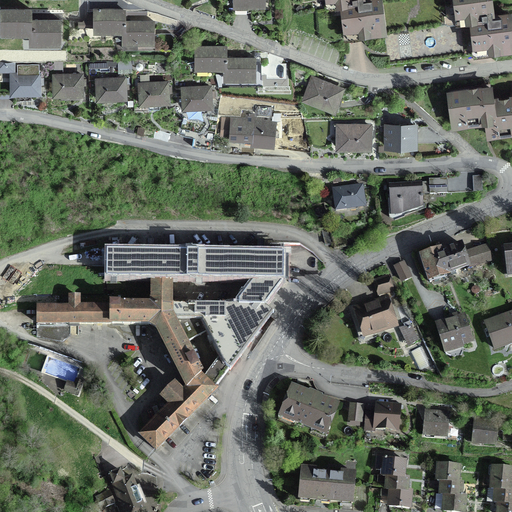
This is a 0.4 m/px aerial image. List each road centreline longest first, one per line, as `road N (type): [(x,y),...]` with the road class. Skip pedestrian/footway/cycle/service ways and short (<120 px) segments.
road 1 (residential): [(511,174),(473,161),(376,167),(194,155),(0,115)]
road 2 (residential): [(149,0),(354,79),(397,82),(511,66)]
road 3 (residential): [(271,350),(300,311),(357,262),(511,194)]
road 4 (residential): [(271,350),(314,367),(463,391),(511,385)]
road 5 (track): [(0,372),(165,474)]
road 6 (residential): [(251,496),(242,424),(271,350)]
